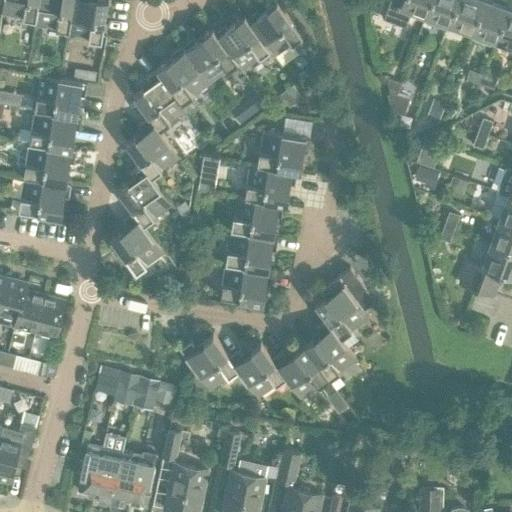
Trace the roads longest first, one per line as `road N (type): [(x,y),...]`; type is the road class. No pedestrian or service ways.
road 1 (residential): [(90,291),(272,320),(296,302),(301,267),(328,212)]
road 2 (residential): [(86,257),(115,85),(153,16)]
road 3 (residential): [(29,511),(90,291)]
